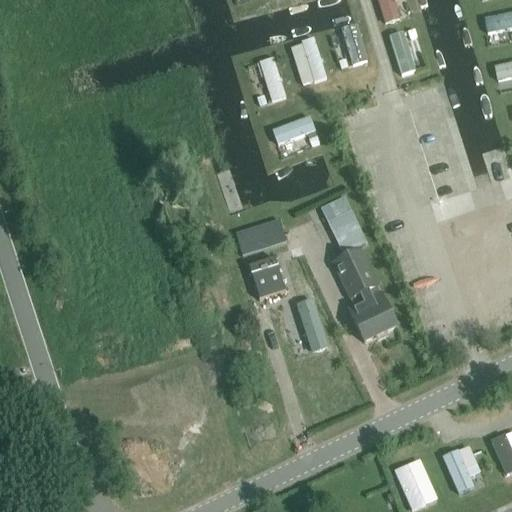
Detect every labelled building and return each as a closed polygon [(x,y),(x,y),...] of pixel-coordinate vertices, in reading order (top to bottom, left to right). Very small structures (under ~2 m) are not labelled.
[(388,0),(370,0),(375,28),(392,26),(388,0)] [(475,26),(478,40),(511,31),(511,22),(511,18),(475,26)] [(331,64),(333,72),(353,67),(343,32),(334,34),(342,61),(331,64)] [(407,34),(397,36),(402,55),(411,53),(407,34)] [(393,82),(405,79),(393,38),(381,42),(393,82)] [(308,43),(283,51),(295,91),(320,83),(308,43)] [(252,66),(264,106),(279,102),(267,62),(252,66)] [(511,87),(494,93),(498,105),(511,100),(511,87)] [(327,225),(342,257),(365,246),(349,214),(327,225)] [(279,223),(234,237),(241,259),(286,246),(279,223)] [(377,290),(360,254),(333,266),(350,303),(350,302),(354,310),(348,313),(363,346),(396,330),(381,298),(380,298),(377,290)] [(259,304),(285,295),(275,262),(248,270),(259,304)] [(324,350),(326,349),(312,304),(296,309),(310,354),(313,354),(315,354),(323,352),(324,350)] [(511,437),(511,435),(488,445),(503,478),(511,474),(511,464),(510,459),(511,458),(511,437)] [(464,477),(473,473),(466,455),(443,464),(456,496),(469,491),(464,477)] [(421,511),(422,511),(414,490),(422,486),(414,465),(389,475),(403,511),(421,511)]
